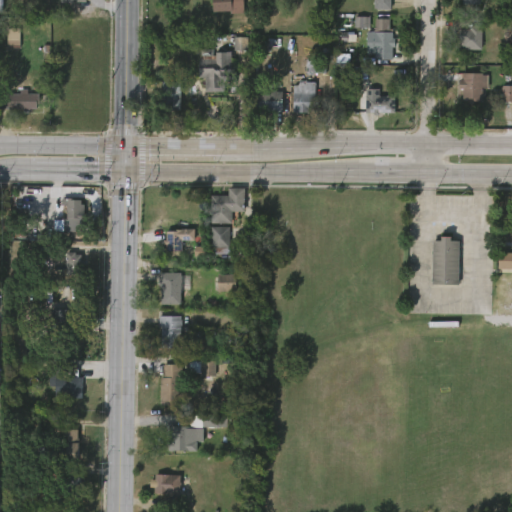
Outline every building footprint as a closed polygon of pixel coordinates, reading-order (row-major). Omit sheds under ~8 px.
[(38,0),(38,4),(51,4),(51,15),(76,16),(75,0),(38,0)] [(230,0),(230,11),(211,12),(211,2),(205,2),(204,0),(230,0)] [(365,22),(380,23),(380,0),(374,0),(375,2),(365,2),(365,22)] [(388,0),(388,10),(371,8),(371,0),(388,0)] [(469,17),(469,4),(479,4),(478,0),(451,0),(452,17),(469,17)] [(388,19),(388,32),(393,34),(393,47),(391,47),(391,53),(365,52),(365,32),(374,32),(374,18),(388,19)] [(480,49),(459,48),(460,35),(462,35),(462,29),(471,29),(471,25),(481,26),(480,49)] [(0,27),(4,27),(4,29),(20,29),(20,49),(8,48),(8,50),(0,50),(0,27)] [(344,40),(358,41),(359,30),(345,30),(344,40)] [(357,45),(356,66),(364,67),(364,72),(382,73),(383,46),(378,46),(378,32),(364,32),(364,45),(357,45)] [(0,60),(9,61),(9,41),(0,41),(0,60)] [(471,42),(449,42),(449,63),(471,63),(471,42)] [(224,73),(224,79),(221,79),(222,92),(203,92),(203,77),(198,77),(198,62),(201,62),(201,59),(214,58),(214,51),(229,51),(229,73),(224,73)] [(295,86),(307,86),(307,72),(296,72),(295,86)] [(481,73),(481,75),(486,75),(486,88),(481,88),(481,101),(467,100),(467,99),(461,99),(461,88),(458,88),(458,80),(461,80),(461,72),(481,73)] [(179,110),(159,110),(159,81),(179,81),(179,110)] [(309,108),(309,113),(291,113),(291,110),(284,110),(284,113),(272,113),(272,110),(255,110),(255,92),(291,92),(291,85),(297,85),(297,81),(313,82),(313,108),(309,108)] [(471,113),(471,101),(477,101),(477,86),(450,87),(450,114),(471,113)] [(369,90),(378,91),(378,96),(393,96),(393,113),(387,113),(387,115),(382,115),(382,112),(377,112),(377,115),(372,115),(372,113),(364,112),(364,90),(369,90)] [(171,95),(151,94),(150,123),(170,124),(171,95)] [(37,110),(24,112),(24,110),(0,110),(0,95),(39,95),(39,105),(37,105),(37,110)] [(505,99),(491,99),(490,115),(505,115),(505,99)] [(368,102),(355,102),(355,126),(383,126),(384,109),(368,109),(368,102)] [(272,105),(248,104),(247,124),(272,124),(272,105)] [(28,106),(0,106),(0,115),(0,123),(28,122),(28,106)] [(232,223),(212,222),(212,194),(229,195),(230,187),(246,187),(245,211),(233,211),(232,223)] [(70,198),(70,200),(79,200),(79,204),(82,204),(82,220),(65,220),(65,205),(59,205),(59,198),(70,198)] [(234,201),(218,201),(218,208),(200,209),(200,236),(222,236),(221,225),(234,224),(234,201)] [(73,244),(73,212),(55,212),(54,232),(45,231),(45,244),(73,244)] [(230,242),(230,254),(215,253),(215,247),(213,247),(213,226),(230,226),(230,242)] [(183,240),(183,251),(167,250),(168,244),(165,244),(165,239),(167,239),(167,230),(195,229),(195,240),(183,240)] [(450,236),(450,241),(457,241),(456,285),(430,285),(430,241),(440,241),(440,236),(450,236)] [(201,266),(218,267),(219,240),(202,239),(201,266)] [(184,243),(156,243),(156,265),(171,265),(171,254),(184,254),(184,243)] [(73,253),(73,255),(79,255),(78,260),(83,260),(82,272),(63,272),(63,252),(73,253)] [(511,281),(511,265),(488,266),(488,282),(511,281)] [(53,288),(71,288),(71,266),(53,266),(53,288)] [(182,272),(182,274),(191,274),(191,289),(182,289),(181,304),(162,304),(162,286),(160,286),(160,272),(182,272)] [(222,291),(219,291),(219,274),(238,274),(238,291),(222,291)] [(150,286),(149,317),(170,317),(170,303),(176,303),(177,286),(150,286)] [(226,304),(225,287),(207,288),(207,305),(226,304)] [(70,309),(71,318),(72,317),(73,324),(71,324),(71,333),(53,333),(52,309),(70,309)] [(183,319),(181,348),(162,347),(162,326),(159,326),(160,315),(182,316),(183,319)] [(171,329),(150,329),(149,352),(170,352),(171,329)] [(217,360),(216,376),(212,376),(212,381),(202,380),(201,373),(189,373),(189,360),(217,360)] [(182,405),(161,404),(161,377),(164,377),(164,364),(183,364),(182,405)] [(77,368),(77,371),(88,371),(88,378),(81,378),(81,398),(53,398),(54,385),(47,385),(47,373),(54,373),(54,368),(77,368)] [(205,373),(190,374),(190,389),(205,389),(205,373)] [(151,417),(171,417),(170,377),(150,377),(151,417)] [(43,411),(71,412),(72,390),(43,389),(43,411)] [(228,426),(187,426),(187,414),(228,414),(228,426)] [(191,426),(191,428),(198,428),(198,451),(169,450),(171,426),(191,426)] [(69,427),(69,430),(76,430),(76,438),(77,438),(78,443),(78,458),(56,458),(57,443),(60,443),(61,427),(69,427)] [(216,440),(216,430),(192,429),(191,440),(216,440)] [(192,455),(193,441),(168,440),(168,464),(186,465),(187,455),(192,455)] [(68,470),(68,442),(53,442),(54,470),(68,470)] [(84,476),(83,490),(78,490),(78,496),(63,495),(63,467),(78,467),(78,476),(84,476)] [(181,475),(180,494),(155,493),(155,487),(151,487),(151,479),(156,480),(156,474),(181,475)] [(170,488),(143,487),(142,506),(169,507),(170,488)]
